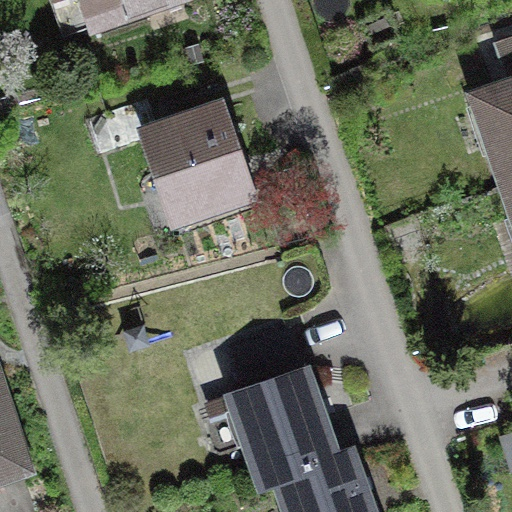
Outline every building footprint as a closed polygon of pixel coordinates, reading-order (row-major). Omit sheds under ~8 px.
[(75,0),(96,54),(201,14),(195,0),(75,0)] [(511,86),(478,99),(506,183),(511,181),(511,86)] [(231,111),(144,141),(177,239),(265,209),(231,111)] [(0,364),(0,501),(40,489),(0,364)] [(277,503),(354,479),(319,374),(225,405),(260,510),(277,503)] [(354,479),(277,503),(279,511),(375,511),(364,476),(354,479)]
